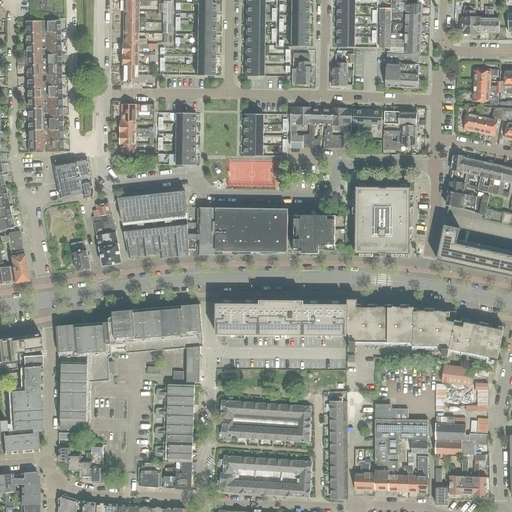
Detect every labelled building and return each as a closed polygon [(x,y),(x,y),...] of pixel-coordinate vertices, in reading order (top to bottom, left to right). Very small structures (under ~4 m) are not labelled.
[(149,1),(124,1),(124,9),(124,11),(139,12),(139,6),(149,6),(149,1)] [(416,4),(408,4),(406,4),(406,10),(399,10),(399,8),(397,8),(397,4),(391,3),(391,9),(391,13),(421,15),(421,10),(422,10),(422,6),(421,5),(421,4),(416,4)] [(198,4),(198,5),(198,14),(216,14),(216,4),(211,4),(198,4)] [(264,5),(246,4),(246,15),(264,15),(264,5)] [(291,5),(291,16),(309,16),(309,6),(291,5)] [(337,16),(355,17),(355,6),(337,6),(337,16)] [(472,7),(470,7),(465,6),(464,11),(464,19),(461,19),(461,32),(464,32),(464,35),(471,35),(471,9),(472,9),(472,7)] [(485,17),(480,17),(480,32),(481,32),(481,33),(485,33),(485,32),(489,32),(490,7),(483,7),(483,11),(485,11),(485,17)] [(490,7),(489,32),(493,32),(493,33),(498,33),(498,32),(499,21),(499,17),(493,17),(494,7),(490,7)] [(384,9),(380,9),(379,48),(390,48),(390,43),(390,39),(391,34),(391,18),(391,13),(391,9),(388,9),(384,9)] [(476,9),(472,9),(471,9),(471,35),(478,35),(478,32),(480,32),(480,17),(479,17),(476,17),(476,9)] [(139,12),(124,11),(124,12),(124,14),(123,22),(146,23),(146,17),(139,17),(139,12)] [(421,15),(391,13),(391,18),(405,19),(405,24),(420,24),(422,23),(422,20),(421,19),(421,15)] [(216,14),(198,14),(197,24),(215,25),(216,14)] [(264,15),(246,15),(246,25),(264,25),(264,15)] [(308,26),(309,16),(291,16),(290,26),(308,26)] [(355,27),(355,17),(337,16),(337,27),(355,27)] [(41,32),(41,22),(41,21),(30,22),(25,22),(26,33),(41,32)] [(44,21),(44,27),(45,32),(60,32),(60,21),(44,21)] [(153,23),(146,23),(123,22),(123,31),(124,31),(124,33),(123,33),(139,33),(139,28),(153,28),(153,23)] [(393,27),(393,34),(395,34),(398,34),(398,30),(405,30),(405,34),(420,34),(421,33),(421,29),(420,29),(420,24),(405,24),(393,23),(393,27)] [(162,24),(162,34),(163,34),(170,34),(170,24),(162,24)] [(215,35),(215,25),(197,24),(197,35),(215,35)] [(246,35),(264,36),(264,25),(246,25),(246,35)] [(308,37),(308,26),(290,26),(290,36),(308,37)] [(355,37),(355,27),(337,27),(337,37),(355,37)] [(26,44),(41,43),(41,32),(26,33),(26,44)] [(60,32),(45,32),(45,43),(60,43),(60,32)] [(139,33),(123,33),(124,33),(124,35),(123,35),(123,44),(121,44),(146,44),(146,40),(138,40),(139,33)] [(405,40),(395,40),(390,39),(390,43),(420,44),(420,40),(421,39),(421,36),(420,35),(420,34),(405,34),(405,40)] [(197,45),(215,45),(215,35),(197,35),(197,45)] [(246,46),(263,46),(264,36),(246,35),(246,46)] [(290,36),(290,47),(308,47),(308,37),(290,36)] [(337,37),(337,48),(355,48),(355,37),(337,37)] [(42,54),(41,43),(26,44),(26,55),(42,54)] [(45,43),(45,44),(45,54),(61,54),(60,43),(45,43)] [(420,44),(390,43),(390,48),(396,48),(396,54),(403,54),(408,54),(419,55),(419,54),(420,53),(420,49),(419,49),(420,44)] [(146,44),(121,44),(121,52),(122,52),(122,54),(121,54),(121,55),(138,55),(138,49),(148,49),(148,44),(146,44)] [(215,45),(197,45),(197,55),(215,56),(215,45)] [(245,56),(263,56),(263,46),(246,46),(245,56)] [(26,55),(26,65),(42,65),(42,54),(26,55)] [(61,54),(45,54),(45,65),(61,65),(61,54)] [(309,67),(309,54),(293,54),(292,59),(298,59),(298,61),(297,61),(297,69),(297,72),(305,72),(305,74),(312,74),(312,67),(309,67)] [(342,54),(341,54),(337,54),(336,54),(336,68),(332,68),(332,75),(339,75),(339,73),(347,73),(347,71),(348,71),(348,64),(348,63),(346,63),(346,60),(342,60),(342,54)] [(403,54),(396,54),(387,54),(386,81),(386,86),(402,87),(403,54)] [(419,65),(419,55),(408,54),(403,54),(402,87),(409,88),(409,87),(412,88),(413,88),(417,88),(417,89),(418,89),(418,88),(420,87),(420,82),(418,80),(419,65)] [(138,55),(121,55),(122,55),(122,57),(121,57),(121,66),(123,66),(140,66),(140,64),(138,64),(138,55)] [(197,55),(197,66),(215,66),(215,56),(197,55)] [(245,56),(245,66),(263,67),(263,56),(245,56)] [(26,65),(27,76),(42,76),(42,65),(26,65)] [(45,65),(46,76),(61,75),(61,65),(45,65)] [(137,83),(138,78),(138,75),(138,70),(145,70),(145,66),(140,66),(123,66),(123,83),(137,83)] [(215,66),(197,66),(197,76),(215,76),(215,66)] [(263,77),(263,67),(245,66),(245,77),(263,77)] [(292,83),(297,84),(297,85),(312,86),(312,74),(305,74),(305,72),(297,72),(297,69),(292,69),(292,78),(292,83)] [(498,70),(490,70),(485,70),(485,71),(478,71),(479,70),(474,70),(473,81),(490,82),(490,76),(497,76),(498,70)] [(347,85),(348,85),(348,71),(347,71),(347,73),(339,73),(339,75),(332,75),(332,86),(347,87),(347,85)] [(61,75),(46,76),(46,87),(61,86),(61,75)] [(138,78),(137,83),(155,83),(155,75),(138,75),(138,78)] [(27,76),(27,87),(42,87),(42,76),(27,76)] [(490,82),(473,81),(473,89),(474,89),(474,91),(473,91),(490,92),(497,93),(501,93),(501,87),(497,87),(490,86),(490,82)] [(62,97),(61,86),(46,87),(46,98),(62,97)] [(43,98),(42,87),(27,87),(27,98),(43,98)] [(498,106),(498,102),(498,98),(497,98),(493,97),(490,96),(490,92),(473,91),(472,102),(477,103),(477,102),(490,102),(490,106),(498,106)] [(46,98),(46,101),(47,109),(62,108),(62,97),(46,98)] [(43,109),(43,98),(27,98),(28,109),(43,109)] [(122,122),(137,122),(154,123),(154,105),(137,105),(122,104),(122,122)] [(291,130),(291,134),(297,134),(297,128),(295,125),(297,125),(310,125),(310,109),(310,107),(308,107),(303,107),(297,107),(297,109),(292,109),(291,130)] [(474,108),(472,108),(468,107),(465,116),(465,119),(466,119),(466,121),(464,121),(466,122),(465,125),(464,125),(463,130),(473,132),(477,114),(473,113),(474,108)] [(47,109),(47,119),(62,119),(62,108),(47,109)] [(333,110),(332,126),(342,126),(342,108),(340,108),(335,108),(333,108),(333,110)] [(342,108),(342,126),(351,126),(351,132),(352,132),(351,132),(352,111),(346,110),(346,108),(342,108)] [(482,115),(477,114),(473,132),(482,134),(482,133),(484,133),(484,134),(488,117),(490,109),(484,108),(482,115)] [(43,119),(43,109),(28,109),(28,120),(43,119)] [(310,134),(315,134),(315,124),(320,124),(320,110),(310,109),(310,125),(310,134)] [(333,110),(323,110),(322,124),(327,124),(327,130),(325,130),(325,136),(332,136),(332,126),(333,110)] [(368,111),(354,111),(353,123),(363,123),(362,132),(367,132),(368,111)] [(368,111),(367,132),(372,132),(372,124),(382,124),(382,112),(368,111)] [(499,112),(493,111),(492,118),(488,117),(484,134),(495,137),(497,128),(496,128),(498,116),(499,112)] [(417,113),(408,113),(407,113),(406,112),(403,112),(402,113),(385,112),(384,124),(401,125),(416,126),(416,121),(418,120),(418,116),(417,114),(417,113)] [(196,113),(177,113),(177,124),(196,124),(196,113)] [(245,114),(244,125),(264,125),(264,114),(245,114)] [(44,130),(43,119),(28,120),(28,131),(44,130)] [(47,119),(47,123),(47,130),(62,130),(62,119),(47,119)] [(120,133),(149,133),(149,129),(137,129),(137,123),(137,122),(122,122),(120,122),(120,131),(121,131),(121,133),(120,133)] [(177,124),(177,134),(196,135),(196,124),(177,124)] [(244,125),(244,135),(263,136),(264,125),(244,125)] [(389,131),(384,131),(384,135),(416,137),(416,132),(417,131),(417,128),(416,127),(416,126),(401,125),(401,132),(389,131)] [(28,142),(44,141),(44,130),(28,131),(28,142)] [(47,130),(47,133),(47,141),(63,141),(62,130),(47,130)] [(120,135),(120,144),(122,144),(137,144),(137,138),(150,138),(150,133),(149,133),(120,133),(121,133),(121,135),(120,135)] [(196,145),(196,135),(177,134),(176,145),(196,145)] [(303,134),(297,134),(291,134),(291,148),(303,148),(303,134)] [(315,134),(310,134),(309,148),(319,149),(320,139),(314,139),(315,134)] [(263,136),(244,135),(244,146),(263,146),(263,136)] [(384,135),(383,150),(401,151),(401,147),(418,147),(415,147),(416,142),(417,139),(416,138),(416,137),(384,135)] [(332,136),(324,136),(323,149),(331,149),(332,136)] [(332,136),(331,149),(343,149),(344,136),(332,136)] [(29,153),(44,152),(44,141),(28,142),(29,153)] [(47,141),(48,152),(63,152),(63,141),(47,141)] [(137,144),(122,144),(121,152),(122,152),(122,154),(121,154),(121,155),(136,155),(136,157),(145,157),(145,151),(136,151),(137,144)] [(195,155),(196,145),(176,145),(176,155),(195,155)] [(244,146),(244,156),(263,157),(263,146),(244,146)] [(454,154),(451,170),(450,180),(451,181),(459,182),(461,172),(464,156),(463,156),(454,154)] [(195,166),(195,155),(176,155),(176,166),(195,166)] [(464,183),(469,184),(474,160),(470,159),(470,158),(465,157),(465,156),(464,156),(461,172),(467,173),(466,180),(465,180),(464,183)] [(77,161),(84,194),(85,199),(93,197),(94,192),(87,159),(77,161)] [(480,181),(479,181),(480,177),(481,177),(484,162),(483,162),(483,161),(480,160),(479,161),(474,160),(469,184),(470,184),(470,183),(474,185),(478,186),(479,186),(480,181)] [(84,194),(77,161),(76,161),(55,165),(54,165),(54,166),(58,183),(57,183),(58,188),(59,188),(61,197),(60,197),(60,198),(62,198),(84,194)] [(477,190),(482,191),(483,186),(485,177),(491,179),(494,164),(493,164),(493,163),(489,162),(488,163),(484,162),(481,177),(480,177),(479,181),(480,181),(479,186),(478,186),(477,190)] [(491,179),(489,187),(488,192),(491,193),(493,186),(494,180),(500,181),(504,167),(503,166),(502,165),(499,164),(498,165),(494,164),(491,179)] [(505,182),(511,183),(511,167),(509,166),(508,167),(504,167),(499,187),(497,195),(502,196),(503,192),(505,182)] [(449,191),(463,194),(465,187),(476,190),(477,186),(470,185),(470,184),(469,184),(464,183),(459,182),(451,181),(450,185),(449,186),(448,189),(449,190),(449,191)] [(410,189),(357,188),(356,253),(379,253),(380,253),(386,253),(409,253),(410,189)] [(185,190),(118,198),(123,223),(186,216),(185,190)] [(482,198),(475,196),(474,196),(463,194),(449,191),(447,205),(449,206),(452,206),(464,208),(475,211),(475,212),(484,215),(489,197),(483,196),(482,198)] [(7,196),(0,197),(0,208),(9,206),(7,196)] [(98,210),(94,211),(95,216),(95,217),(101,216),(111,214),(108,203),(97,205),(98,210)] [(0,218),(11,217),(9,206),(0,208),(0,218)] [(197,234),(188,234),(189,249),(197,249),(197,251),(281,252),(287,252),(288,209),(198,208),(197,234)] [(95,224),(103,266),(122,263),(116,232),(116,229),(112,214),(111,214),(101,216),(95,217),(92,218),(93,224),(95,224)] [(318,254),(318,250),(335,250),(335,216),(294,215),(294,253),(318,254)] [(0,230),(9,229),(14,228),(11,217),(0,218),(0,230)] [(188,222),(124,230),(129,258),(161,254),(162,258),(189,255),(189,249),(188,234),(188,222)] [(445,225),(442,239),(437,260),(451,263),(451,264),(466,267),(494,273),(509,276),(511,276),(511,251),(458,239),(460,228),(445,225)] [(0,244),(9,243),(8,239),(8,235),(0,236),(0,244)] [(11,256),(15,283),(28,280),(24,255),(23,251),(21,237),(16,238),(8,239),(9,243),(11,256)] [(71,245),(73,253),(82,251),(87,250),(85,241),(80,242),(71,245)] [(75,260),(77,271),(77,272),(78,271),(90,269),(91,269),(87,250),(82,251),(73,253),(74,253),(75,260)] [(0,284),(13,283),(11,267),(4,267),(3,262),(1,253),(0,252),(0,284)] [(503,330),(455,320),(447,318),(447,311),(414,311),(414,308),(408,308),(361,307),(357,307),(357,299),(348,299),(347,305),(347,334),(350,334),(350,342),(356,342),(361,342),(408,342),(415,342),(415,346),(442,346),(442,358),(448,358),(450,349),(498,359),(503,330)] [(260,304),(217,304),(216,335),(347,335),(347,334),(347,305),(304,304),(304,301),(260,300),(260,304)] [(90,423),(91,382),(110,381),(107,339),(115,338),(116,340),(135,338),(135,342),(173,339),(174,349),(187,348),(200,346),(200,350),(200,355),(203,355),(203,339),(200,304),(175,306),(175,309),(168,310),(168,307),(155,308),(156,311),(149,312),(148,309),(127,310),(128,313),(125,314),(124,311),(113,312),(114,316),(106,321),(106,322),(89,323),(90,327),(83,327),(82,324),(57,326),(60,358),(62,360),(61,397),(64,397),(64,404),(61,404),(61,430),(84,430),(84,423),(90,423)] [(0,339),(0,362),(16,360),(15,353),(24,352),(24,353),(42,350),(40,334),(13,338),(1,339),(0,339)] [(187,382),(199,382),(200,382),(200,355),(200,350),(200,346),(187,348),(187,382)] [(33,434),(33,429),(42,429),(42,401),(40,399),(39,390),(42,390),(42,355),(28,356),(28,353),(19,354),(20,388),(8,389),(10,436),(15,435),(26,434),(33,434)] [(474,369),(444,365),(442,383),(472,386),(474,369)] [(184,382),(184,372),(174,372),(174,381),(184,382)] [(195,393),(195,385),(187,385),(168,384),(168,404),(194,405),(194,397),(194,395),(195,393)] [(348,402),(347,402),(343,402),(343,397),(331,397),(331,415),(348,414),(348,402)] [(221,419),(223,419),(233,419),(234,418),(241,419),(242,414),(238,414),(239,402),(223,401),(221,419)] [(241,419),(250,420),(250,415),(250,403),(239,402),(238,414),(242,414),(241,419)] [(250,420),(261,420),(262,404),(250,403),(250,415),(250,420)] [(194,405),(168,404),(167,423),(194,424),(194,416),(191,416),(191,414),(194,414),(194,412),(194,405)] [(261,420),(273,421),(274,405),(262,404),(261,420)] [(273,421),(285,422),(285,417),(286,417),(287,405),(274,405),(273,421)] [(285,422),(292,422),(292,417),(298,418),(298,406),(287,405),(286,417),(285,417),(285,422)] [(377,485),(377,490),(389,491),(389,475),(399,475),(399,454),(398,454),(398,439),(411,439),(428,439),(428,420),(409,420),(409,409),(389,409),(389,406),(378,405),(378,420),(375,420),(375,472),(375,476),(377,476),(377,485)] [(292,417),(292,422),(297,423),(297,424),(310,425),(311,409),(309,407),(298,406),(298,418),(292,417)] [(331,415),(331,427),(348,427),(348,414),(331,415)] [(233,419),(223,419),(222,436),(225,436),(232,437),(236,437),(237,426),(241,426),(241,421),(233,420),(233,419)] [(436,434),(436,440),(441,440),(464,441),(466,441),(466,435),(466,425),(454,424),(454,420),(448,420),(447,424),(436,423),(436,427),(436,434)] [(237,426),(236,437),(248,438),(249,427),(250,427),(250,421),(241,421),(241,426),(237,426)] [(249,427),(248,438),(260,439),(261,422),(250,421),(250,427),(249,427)] [(261,422),(260,439),(272,440),(273,423),(261,422)] [(193,431),(194,424),(167,423),(167,442),(193,443),(193,436),(190,435),(190,434),(193,434),(193,433),(193,431)] [(273,423),(272,440),(284,440),(285,429),(284,429),(284,424),(273,423)] [(292,424),(284,424),(284,429),(285,429),(284,440),(296,441),(297,430),(291,429),(292,424)] [(297,424),(292,424),(291,429),(297,430),(296,441),(309,442),(310,425),(297,424)] [(331,427),(331,439),(348,439),(348,427),(331,427)] [(28,453),(39,452),(38,433),(33,434),(26,434),(28,453)] [(16,454),(28,453),(26,434),(15,435),(16,454)] [(487,435),(477,434),(470,434),(470,435),(466,435),(466,441),(464,441),(464,443),(462,443),(462,455),(475,455),(476,455),(476,444),(488,445),(488,435),(487,435)] [(10,436),(3,436),(5,455),(16,454),(15,435),(10,436)] [(331,439),(331,451),(348,451),(348,439),(331,439)] [(171,462),(181,462),(187,462),(193,462),(193,455),(193,453),(193,452),(190,452),(190,450),(193,450),(193,443),(167,442),(166,462),(171,462)] [(436,454),(441,454),(462,455),(462,443),(441,442),(436,442),(436,445),(436,450),(436,454)] [(412,444),(412,453),(414,453),(423,454),(428,454),(428,451),(427,451),(428,446),(428,443),(423,443),(412,443),(412,444)] [(70,446),(64,446),(59,446),(59,461),(61,465),(70,465),(70,457),(70,446)] [(71,452),(71,446),(70,446),(70,457),(70,465),(70,469),(70,470),(72,471),(81,471),(81,463),(81,454),(82,454),(82,448),(79,448),(79,452),(71,452)] [(103,455),(103,454),(103,451),(103,446),(92,446),(92,451),(92,453),(92,455),(98,455),(103,455)] [(331,451),(331,463),(348,463),(348,451),(331,451)] [(92,453),(90,453),(87,453),(86,460),(82,460),(82,454),(81,454),(81,463),(81,471),(81,475),(80,476),(83,477),(92,477),(92,466),(92,460),(92,455),(92,453)] [(225,456),(224,474),(238,475),(238,471),(238,469),(239,457),(225,456)] [(428,492),(428,467),(428,465),(428,463),(427,458),(428,458),(428,457),(423,457),(418,456),(418,470),(423,470),(423,476),(418,476),(418,492),(421,492),(422,493),(425,493),(426,492),(428,492)] [(103,484),(103,479),(103,457),(98,457),(97,466),(93,466),(93,460),(92,460),(92,466),(92,477),(91,482),(94,483),(103,484)] [(239,457),(238,469),(243,470),(247,470),(246,475),(251,476),(251,470),(250,470),(251,458),(239,457)] [(251,458),(250,470),(251,470),(258,470),(259,471),(258,476),(263,476),(263,471),(262,471),(263,459),(251,458)] [(263,459),(262,471),(263,471),(270,471),(269,477),(274,477),(275,460),(263,459)] [(275,460),(274,477),(278,477),(278,472),(280,472),(285,472),(286,472),(287,461),(275,460)] [(462,494),(468,494),(469,495),(471,496),(472,494),(474,494),(474,477),(467,477),(467,472),(468,472),(468,460),(462,460),(462,477),(462,494)] [(285,472),(285,478),(289,478),(289,477),(289,473),(293,473),(298,473),(299,461),(287,461),(286,472),(285,472)] [(298,473),(297,479),(310,480),(311,462),(299,461),(298,473)] [(487,495),(487,477),(479,477),(479,461),(475,461),(475,464),(474,464),(474,477),(474,494),(480,495),(481,496),(483,496),(485,495),(487,495)] [(193,462),(187,462),(181,462),(180,468),(168,468),(168,473),(176,473),(187,474),(192,474),(193,462)] [(155,463),(145,464),(145,468),(139,468),(139,486),(162,488),(162,463),(155,463)] [(331,463),(332,475),(348,475),(348,463),(331,463)] [(360,473),(355,473),(355,491),(357,491),(357,490),(361,491),(363,491),(363,490),(365,490),(365,491),(365,465),(365,464),(360,464),(360,465),(360,473)] [(365,465),(365,491),(365,490),(367,490),(367,491),(369,491),(373,491),(375,492),(375,487),(375,476),(375,472),(369,472),(369,465),(365,465)] [(399,491),(400,491),(400,492),(405,492),(405,491),(408,492),(408,466),(403,466),(403,475),(399,475),(399,491)] [(413,476),(413,466),(408,466),(408,492),(410,492),(410,493),(413,493),(415,492),(418,492),(418,476),(413,476)] [(436,469),(436,487),(436,504),(436,503),(437,503),(439,503),(439,504),(448,504),(448,485),(442,485),(442,469),(436,469)] [(462,494),(462,477),(455,476),(455,471),(450,471),(450,493),(455,494),(456,495),(459,495),(460,494),(462,494)] [(14,484),(21,485),(34,485),(39,485),(39,477),(40,477),(35,473),(21,474),(13,475),(13,480),(14,484)] [(176,476),(172,476),(172,488),(189,490),(189,489),(192,487),(192,474),(187,474),(176,473),(176,476)] [(221,483),(221,489),(223,491),(237,492),(237,480),(239,480),(239,475),(238,475),(224,474),(222,474),(221,483)] [(12,505),(12,502),(12,501),(12,495),(12,493),(14,492),(14,491),(15,491),(14,484),(13,480),(13,475),(5,475),(5,476),(3,476),(3,475),(2,475),(4,494),(5,507),(12,507),(12,505)] [(237,480),(237,492),(246,493),(246,492),(248,492),(248,493),(249,493),(249,481),(250,481),(251,476),(246,475),(246,481),(243,481),(239,480),(237,480)] [(332,475),(332,487),(348,487),(348,475),(332,475)] [(389,475),(389,491),(399,491),(399,475),(389,475)] [(249,481),(249,493),(258,494),(258,493),(260,493),(260,494),(261,494),(261,482),(262,482),(263,476),(258,476),(258,482),(250,481),(249,481)] [(261,482),(261,494),(266,494),(270,495),(270,494),(272,494),(272,495),(273,495),(273,494),(273,483),(274,477),(269,477),(269,482),(262,482),(261,482)] [(273,483),(273,494),(275,494),(275,495),(283,495),(285,496),(285,495),(285,483),(277,483),(278,477),(274,477),(273,483)] [(285,478),(285,483),(285,495),(287,495),(287,496),(296,496),(297,484),(292,484),(289,484),(289,483),(289,479),(289,478),(285,478)] [(297,484),(296,496),(309,497),(310,480),(297,479),(297,484)] [(12,493),(12,495),(21,495),(39,495),(39,493),(39,485),(34,485),(21,485),(21,491),(14,491),(14,492),(12,493)] [(332,499),(349,500),(348,487),(332,487),(332,499)] [(21,502),(12,501),(12,502),(12,505),(21,505),(39,505),(39,503),(39,495),(21,495),(21,502)] [(59,499),(58,511),(77,511),(77,500),(63,496),(59,499)] [(95,511),(96,508),(96,503),(87,502),(86,502),(84,502),(83,511),(95,511)] [(96,503),(96,508),(95,511),(106,511),(107,504),(98,503),(98,504),(96,504),(96,503)]
